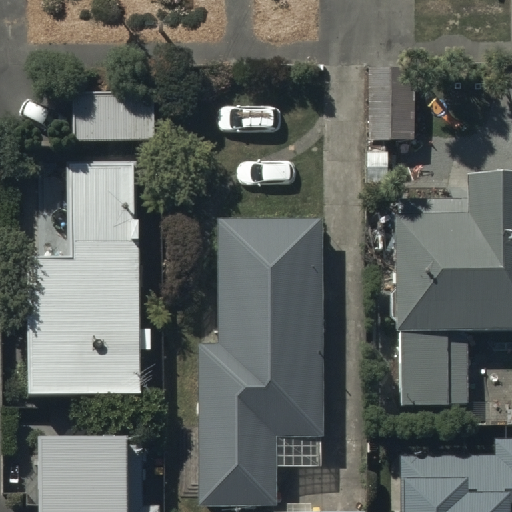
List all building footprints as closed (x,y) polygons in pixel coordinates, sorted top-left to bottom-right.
[(416,73),(368,73),(367,146),(415,147),(416,73)] [(71,101),(70,150),(156,150),(157,102),(71,101)] [(132,236),(133,175),(70,174),(69,266),(28,266),(27,407),(138,408),(138,357),(150,357),(150,335),(137,335),(138,236),(132,236)] [(511,339),(511,185),(468,185),(468,205),(400,205),(400,225),(396,225),(396,342),(402,342),(402,416),(465,416),(465,339),(511,339)] [(321,475),(321,227),(216,227),(216,352),(198,352),(197,511),(274,511),(274,475),(321,475)] [(511,511),(511,446),(495,447),(495,462),(400,462),(400,504),(404,504),(404,511),(511,511)] [(140,511),(141,448),(38,448),(37,511),(140,511)]
